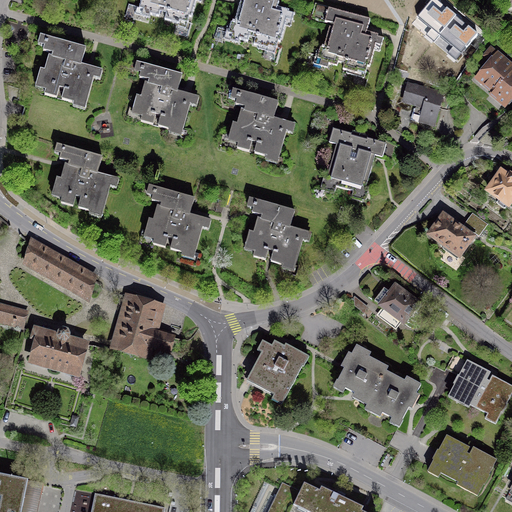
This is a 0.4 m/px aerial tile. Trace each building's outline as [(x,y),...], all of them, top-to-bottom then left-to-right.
[(141,0),(139,9),(151,12),(150,14),(159,17),(161,9),(167,11),(165,20),(179,24),(182,15),(191,17),(195,0),(141,0)] [(277,8),(279,0),(244,0),(244,4),(240,3),(235,23),(233,22),(232,23),(231,23),(228,34),(240,37),(239,39),(248,42),(250,34),(256,36),(254,45),(268,49),(271,39),(280,42),(289,11),(277,8)] [(436,0),(432,0),(417,17),(439,36),(456,16),(436,0)] [(511,0),(505,0),(502,11),(511,14),(511,0)] [(367,33),(370,20),(328,9),(325,22),(334,25),(333,29),(330,28),(324,48),(322,47),(322,48),(320,48),(317,59),(329,62),(328,64),(337,67),(339,59),(345,60),(343,70),(357,74),(360,64),(369,67),(378,36),(367,33)] [(456,16),(439,36),(461,54),(478,35),(456,16)] [(74,100),(87,103),(96,70),(81,65),(86,49),(47,38),(43,51),(53,54),(52,57),(49,56),(45,71),(40,70),(37,81),(47,84),(44,95),(57,98),(59,88),(65,90),(62,99),(73,103),(74,100)] [(478,79),(493,92),(511,70),(511,69),(511,66),(498,55),(478,79)] [(170,127),(182,130),(192,96),(177,92),(182,76),(143,65),(139,78),(149,81),(148,84),(145,83),(141,98),(137,97),(134,108),(143,111),(140,121),(152,125),(155,115),(161,116),(158,126),(169,129),(170,127)] [(491,94),(505,105),(511,96),(511,70),(493,92),(491,94)] [(443,94),(409,85),(404,102),(419,106),(418,110),(415,109),(412,119),(434,125),(440,103),(451,106),(453,99),(450,88),(445,87),(443,94)] [(267,154),(279,157),(289,124),(274,119),(278,103),(239,92),(236,105),(246,108),(245,111),(241,111),(237,125),(233,124),(230,135),(240,138),(237,149),(249,152),(252,142),(257,144),(255,153),(266,157),(267,154)] [(497,125),(502,132),(511,124),(511,117),(511,116),(507,117),(497,125)] [(354,190),(364,193),(375,156),(382,158),(386,144),(367,139),(367,140),(351,136),(352,134),(333,129),(329,143),(336,145),(326,182),(336,185),(336,187),(353,192),(354,190)] [(91,208),(103,212),(112,178),(97,174),(102,157),(63,147),(60,160),(69,162),(68,166),(65,165),(61,180),(57,179),(54,190),(64,193),(61,203),(73,206),(76,197),(81,198),(78,208),(90,211),(91,208)] [(505,175),(501,172),(488,191),(500,199),(497,203),(505,209),(508,205),(511,199),(511,175),(507,172),(505,175)] [(183,250),(195,253),(205,219),(190,215),(194,199),(155,188),(152,201),(161,204),(160,207),(157,206),(153,221),(149,220),(146,231),(156,234),(153,244),(165,248),(168,238),(173,240),(170,249),(182,253),(183,250)] [(250,192),(247,204),(252,206),(255,193),(250,192)] [(283,262),(295,266),(305,232),(290,228),(295,212),(256,201),(252,214),(262,216),(261,220),(258,219),(254,234),(250,233),(246,244),(256,247),(253,257),(265,260),(267,253),(273,255),(271,262),(282,265),(283,262)] [(443,215),(429,235),(445,246),(443,249),(449,254),(453,249),(461,255),(474,237),(443,215)] [(71,291),(89,301),(95,281),(65,265),(30,244),(25,264),(62,285),(63,283),(72,289),(71,291)] [(384,288),(375,301),(403,323),(418,303),(396,287),(391,293),(390,292),(390,293),(384,288)] [(116,347),(147,356),(150,345),(168,350),(172,337),(171,337),(170,339),(153,334),(160,308),(129,299),(116,347)] [(0,322),(21,328),(25,312),(0,305),(0,322)] [(32,361),(77,374),(85,346),(67,340),(69,335),(67,331),(63,330),(59,332),(58,338),(34,331),(31,339),(38,341),(32,361)] [(272,346),(267,344),(257,363),(258,364),(252,374),(255,376),(253,380),(255,381),(253,385),(283,400),(288,391),(289,392),(303,366),(299,364),(304,355),(286,345),(284,347),(275,342),(272,346)] [(371,353),(357,346),(336,384),(351,392),(356,394),(354,398),(367,405),(369,401),(370,401),(386,371),(388,368),(369,357),(371,353)] [(463,401),(497,420),(502,411),(503,411),(511,393),(511,387),(492,377),(490,381),(487,379),(490,373),(454,354),(447,367),(460,374),(459,377),(451,393),(464,399),(463,401)] [(405,381),(386,371),(370,401),(369,401),(367,405),(401,423),(410,405),(421,385),(407,377),(405,381)] [(461,444),(447,436),(439,452),(431,468),(463,485),(464,483),(479,491),(484,482),(485,482),(496,460),(473,448),(470,454),(467,452),(469,448),(461,444)] [(21,511),(28,480),(0,473),(0,511),(21,511)] [(37,511),(43,483),(28,480),(21,511),(37,511)] [(303,482),(299,492),(292,505),(306,511),(365,511),(361,510),(363,506),(320,486),(319,489),(303,482)] [(306,511),(292,505),(299,492),(283,484),(269,511),(306,511)] [(164,511),(165,508),(95,493),(91,511),(164,511)]
